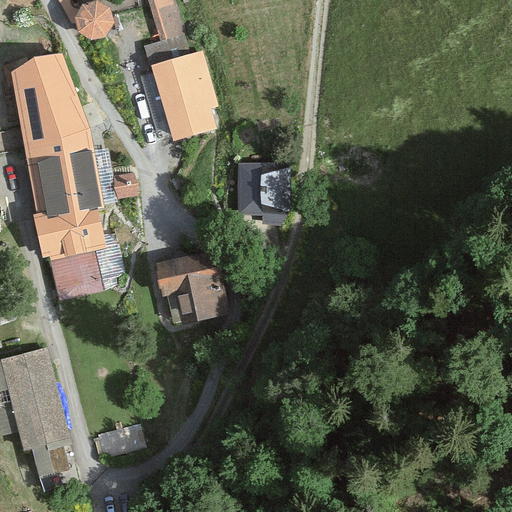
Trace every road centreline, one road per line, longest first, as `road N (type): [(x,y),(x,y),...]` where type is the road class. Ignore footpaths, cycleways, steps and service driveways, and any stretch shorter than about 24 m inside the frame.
road 1 (unclassified): [(203,430),(161,474),(131,485),(94,476),(22,212),(0,43)]
road 2 (track): [(250,511),(203,430),(289,275),(311,200),(325,0)]
